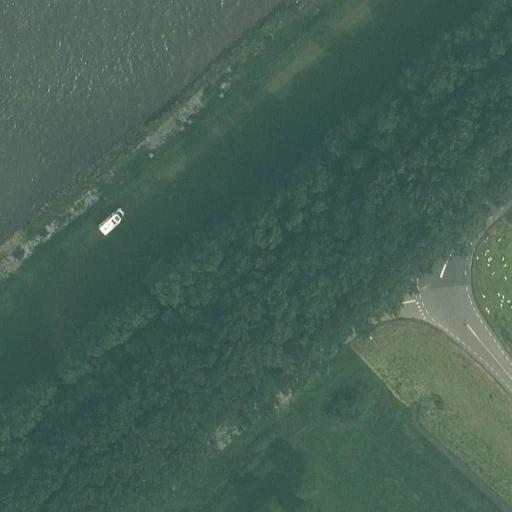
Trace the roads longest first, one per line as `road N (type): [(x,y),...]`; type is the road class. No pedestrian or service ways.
road 1 (unclassified): [(137,511),(356,323),(438,292)]
road 2 (track): [(187,468),(80,363),(64,313)]
road 3 (tertiary): [(438,292),(454,241),(511,193)]
